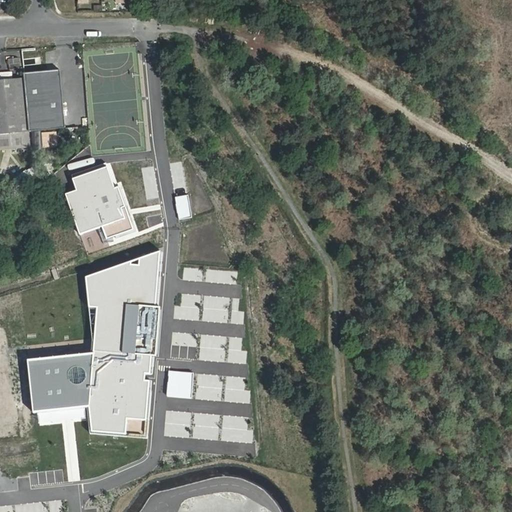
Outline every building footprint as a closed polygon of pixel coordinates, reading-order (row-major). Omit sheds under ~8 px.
[(8,73),(19,72),(18,61),(7,62),(8,73)] [(61,72),(25,75),(25,80),(30,133),(66,130),(61,72)] [(25,80),(0,81),(0,150),(31,148),(25,80)] [(21,192),(41,179),(33,166),(13,179),(21,192)] [(68,194),(81,236),(103,228),(107,239),(134,230),(130,218),(126,207),(120,187),(116,189),(108,167),(74,180),(77,191),(68,194)] [(188,195),(175,197),(180,221),(193,219),(188,195)] [(30,361),(34,413),(90,407),(90,433),(146,439),(163,250),(88,277),(95,343),(94,354),(30,361)]
